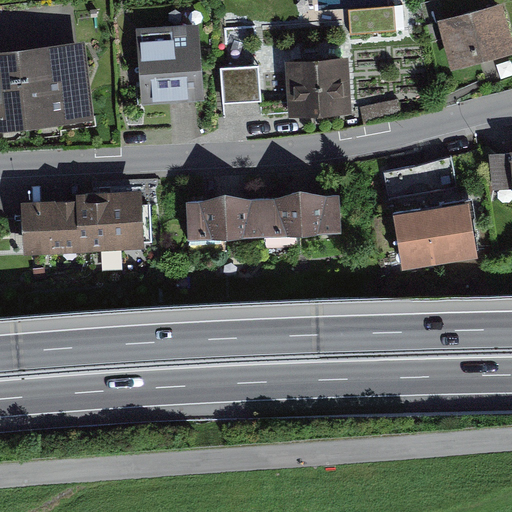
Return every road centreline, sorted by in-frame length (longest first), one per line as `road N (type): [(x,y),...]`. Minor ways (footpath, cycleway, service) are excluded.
road 1 (unclassified): [(511,104),(317,147),(0,165)]
road 2 (residential): [(0,477),(511,437)]
road 3 (motorway): [(511,330),(0,354)]
road 4 (motorway): [(0,398),(511,374)]
